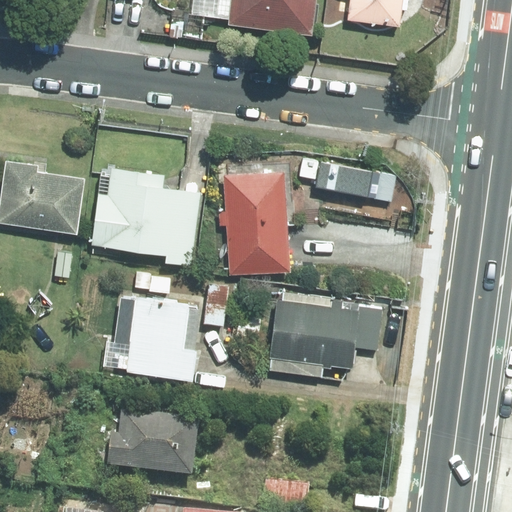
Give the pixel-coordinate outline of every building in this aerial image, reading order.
[(308,34),(310,0),(232,0),(230,27),(308,34)] [(350,0),(348,20),(398,26),(401,10),(406,10),(407,0),(350,0)] [(89,162),(3,154),(0,181),(0,216),(83,225),(89,162)] [(316,186),(391,201),(396,176),(321,162),(316,186)] [(167,174),(101,166),(91,246),(168,255),(167,263),(193,266),(202,192),(165,188),(167,174)] [(284,173),(224,177),(227,211),(219,212),(220,226),(227,226),(230,275),(290,272),(284,173)] [(229,284),(209,283),(206,323),(226,324),(229,284)] [(183,350),(189,305),(121,295),(115,341),(106,340),(102,370),(193,383),(198,352),(183,350)] [(283,301),(278,300),(269,370),(322,377),(323,368),(331,369),(331,366),(353,369),(355,348),(377,351),(382,309),(283,297),(283,301)] [(261,315),(239,314),(239,337),(260,338),(261,315)] [(111,432),(107,464),(192,473),(199,416),(122,407),(119,433),(111,432)] [(309,482),(266,477),(263,504),(306,509),(309,482)]
